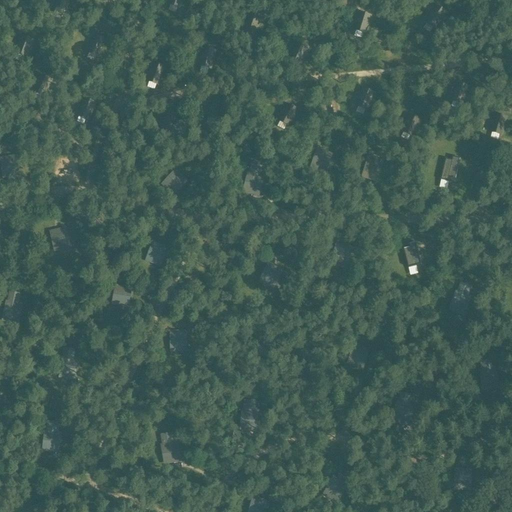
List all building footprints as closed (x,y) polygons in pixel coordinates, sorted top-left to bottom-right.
[(66,11),(69,0),(55,0),(54,7),(66,11)] [(434,28),(445,12),(436,6),(425,22),(434,28)] [(365,33),(370,15),(360,13),(355,30),(365,33)] [(253,37),(259,20),(249,16),(243,34),(253,37)] [(27,59),(34,39),(22,35),(15,54),(27,59)] [(98,58),(107,40),(94,35),(87,52),(98,58)] [(300,64),(307,47),(297,43),(290,59),(300,64)] [(210,68),(215,51),(205,48),(200,66),(210,68)] [(158,85),(164,67),(153,64),(147,81),(158,85)] [(44,97),(53,80),(41,74),(32,92),(44,97)] [(462,104),(468,87),(457,83),(451,100),(462,104)] [(367,109),(373,93),(363,89),(357,106),(367,109)] [(89,121),(96,103),(85,98),(76,116),(89,121)] [(217,120),(223,103),(213,99),(207,117),(217,120)] [(288,125),(297,109),(287,104),(279,121),(288,125)] [(170,133),(177,116),(167,113),(160,129),(170,133)] [(501,134),(506,117),(495,114),(490,132),(501,134)] [(412,135),(420,119),(410,115),(402,131),(412,135)] [(328,169),(333,154),(316,149),(309,168),(318,171),(320,166),(328,169)] [(0,161),(2,179),(11,178),(11,172),(19,171),(16,155),(0,157),(0,161)] [(457,174),(460,160),(443,156),(439,176),(448,178),(449,172),(457,174)] [(368,157),(363,178),(376,182),(381,164),(376,163),(377,160),(368,157)] [(260,175),(262,165),(251,163),(248,173),(247,172),(242,193),(251,195),(252,189),(260,191),(264,176),(260,175)] [(177,192),(188,181),(175,169),(161,185),(168,191),(172,187),(177,192)] [(54,252),(63,250),(61,245),(70,243),(66,228),(49,231),(54,252)] [(163,262),(169,248),(152,242),(144,261),(153,265),(155,259),(163,262)] [(349,262),(352,248),(335,244),(330,263),(339,266),(341,260),(349,262)] [(277,284),(283,271),(267,263),(258,283),(266,286),(269,281),(277,284)] [(467,295),(471,286),(460,282),(457,291),(456,291),(448,310),(456,314),(458,308),(466,311),(471,297),(467,295)] [(130,303),(132,288),(115,284),(111,305),(121,307),(122,301),(130,303)] [(18,303),(20,294),(9,291),(7,301),(5,301),(1,322),(11,323),(12,317),(20,319),(23,304),(18,303)] [(179,352),(179,347),(187,347),(187,331),(169,331),(169,352),(179,352)] [(365,363),(369,349),(353,344),(347,364),(355,367),(357,361),(365,363)] [(73,359),(75,349),(63,348),(62,358),(61,358),(58,378),(67,379),(68,373),(76,374),(78,360),(73,359)] [(493,369),(492,359),(480,361),(481,370),(479,371),(481,392),(490,391),(489,385),(498,384),(497,369),(493,369)] [(409,404),(411,395),(400,392),(397,402),(396,401),(391,422),(400,424),(401,418),(410,420),(413,405),(409,404)] [(255,410),(256,401),(244,400),(243,409),(241,409),(239,430),(249,431),(249,425),(257,426),(259,411),(255,410)] [(57,432),(58,422),(47,420),(46,430),(44,430),(42,451),(51,452),(52,446),(60,447),(62,432),(57,432)] [(173,442),(172,433),(160,435),(162,444),(160,444),(163,465),(173,464),(172,458),(180,457),(178,441),(173,442)] [(471,485),(472,470),(455,469),(454,490),(463,491),(463,485),(471,485)] [(341,498),(347,485),(332,476),(322,495),(330,499),(333,494),(341,498)] [(266,511),(269,501),(252,497),(248,511),(266,511)]
